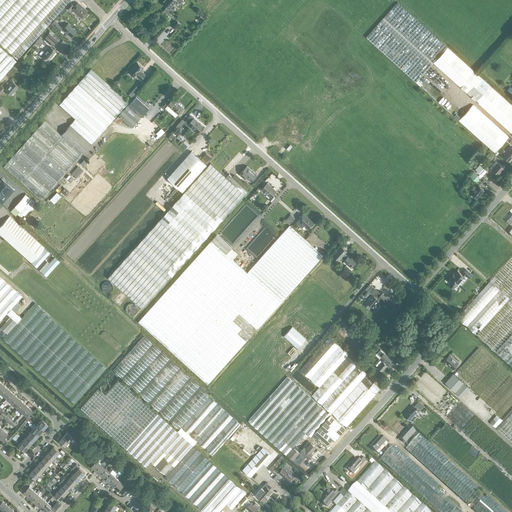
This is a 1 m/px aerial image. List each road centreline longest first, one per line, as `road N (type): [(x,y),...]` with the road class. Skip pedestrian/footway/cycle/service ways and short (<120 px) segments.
road 1 (unclassified): [(415,290),(112,19)]
road 2 (residential): [(283,511),(417,362),(415,290)]
road 3 (tertiary): [(0,144),(112,19)]
road 4 (unclassified): [(415,290),(511,182)]
road 5 (residential): [(21,468),(58,418),(0,367)]
road 6 (unknown): [(177,78),(141,128),(111,130),(90,151)]
